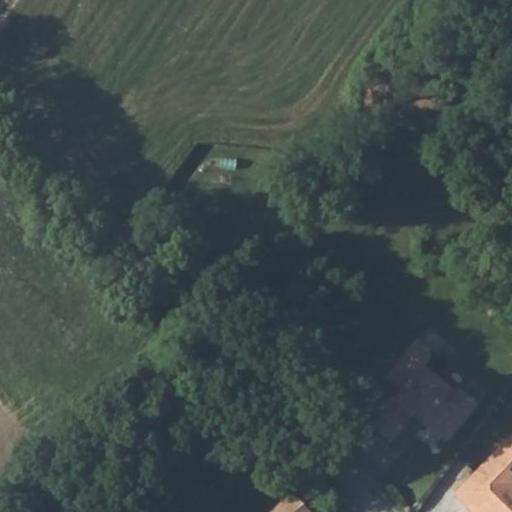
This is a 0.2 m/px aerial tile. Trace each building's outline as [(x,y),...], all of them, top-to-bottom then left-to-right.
[(446,438),(477,398),(459,384),(452,385),(422,362),(395,397),(390,393),(369,422),(392,440),(413,413),(416,409),(426,417),(423,421),(446,438)] [(426,417),(416,409),(413,413),(423,421),(426,417)] [(488,487),(469,506),(474,511),(511,511),(511,433),(476,471),(488,483),(488,487)] [(488,483),(476,471),(455,493),(469,506),(488,487),(488,483)] [(310,511),(296,495),(285,504),(291,511),(310,511)]
